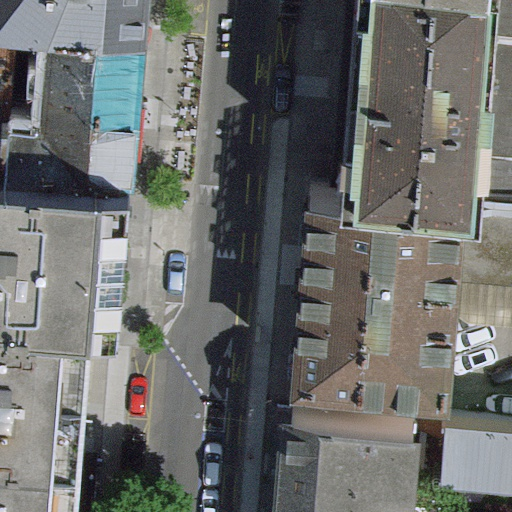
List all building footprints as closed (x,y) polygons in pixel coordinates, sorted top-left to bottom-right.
[(0,0),(0,10),(19,12),(52,15),(145,21),(147,0),(0,0)] [(483,190),(499,0),(363,0),(353,145),(360,145),(357,182),(463,189),(483,190)] [(511,0),(499,0),(483,190),(511,192),(511,0)] [(7,104),(19,12),(0,10),(0,151),(3,151),(7,104)] [(7,104),(3,151),(133,162),(145,21),(52,15),(46,107),(7,104)] [(0,294),(92,302),(120,305),(133,162),(3,151),(0,151),(0,294)] [(447,378),(456,273),(463,189),(357,182),(313,178),(299,366),(420,376),(447,378)] [(511,192),(483,190),(463,189),(456,273),(511,278),(511,192)] [(0,294),(0,431),(80,437),(92,302),(0,294)] [(299,366),(296,395),(417,408),(420,376),(299,366)] [(285,511),(408,511),(417,408),(296,395),(285,511)] [(511,474),(511,414),(448,409),(445,469),(511,474)] [(0,511),(73,511),(80,437),(0,431),(0,511)]
